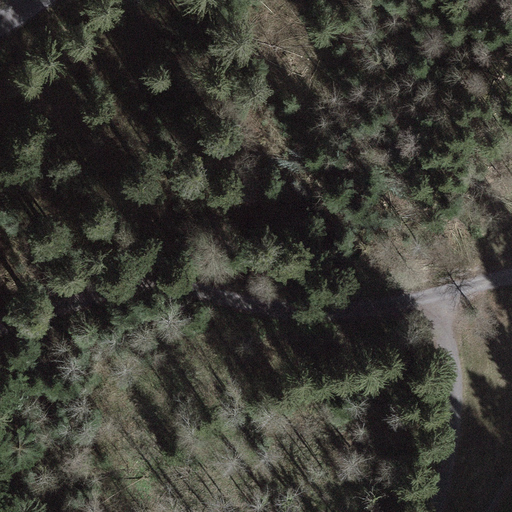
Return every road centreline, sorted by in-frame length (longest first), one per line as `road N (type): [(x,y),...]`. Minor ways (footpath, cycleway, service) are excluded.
road 1 (track): [(511,277),(437,298),(325,314),(229,307),(151,285),(0,325)]
road 2 (track): [(437,298),(459,414),(441,511)]
